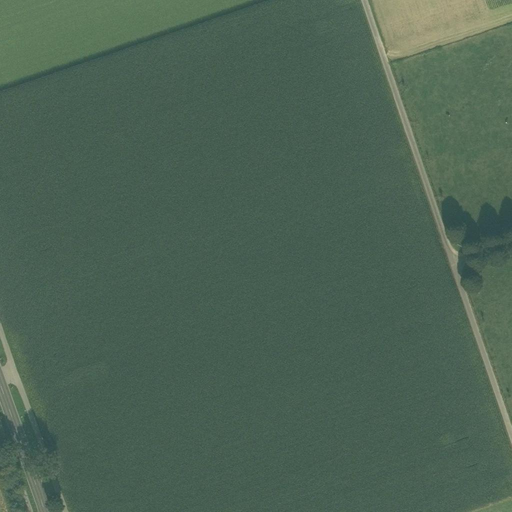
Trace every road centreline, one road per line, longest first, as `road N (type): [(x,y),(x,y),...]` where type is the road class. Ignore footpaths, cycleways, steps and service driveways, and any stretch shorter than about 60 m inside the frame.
road 1 (unclassified): [(363,0),(511,437)]
road 2 (track): [(0,326),(66,511)]
road 3 (secondary): [(0,385),(44,511)]
